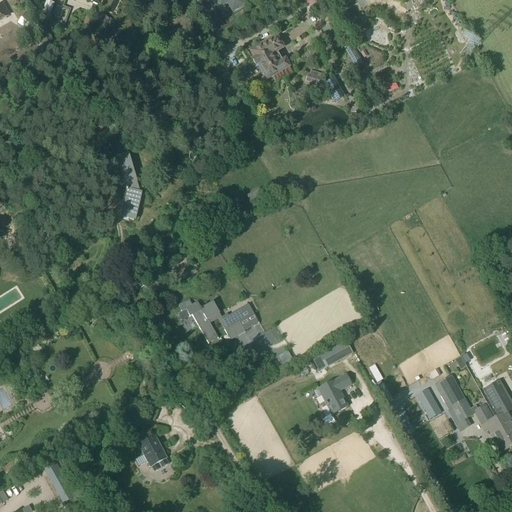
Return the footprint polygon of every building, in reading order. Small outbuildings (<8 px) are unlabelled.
[(217,0),(222,8),(228,4),(234,14),(248,5),(245,0),(217,0)] [(317,19),(323,13),(322,12),(327,6),(321,0),(314,0),(306,9),(317,19)] [(48,1),(42,15),(50,18),(56,4),(48,1)] [(0,21),(9,17),(2,6),(0,6),(0,21)] [(57,6),(51,27),(63,31),(70,10),(57,6)] [(22,19),(16,26),(27,34),(33,27),(22,19)] [(279,36),(252,52),(256,58),(254,59),(258,67),(260,65),(269,80),(291,67),(287,60),(284,62),(280,64),(275,55),(279,53),(286,49),(279,36)] [(36,44),(29,48),(32,52),(39,48),(36,44)] [(351,60),(358,55),(353,47),(346,51),(351,60)] [(308,75),(306,83),(316,86),(318,74),(311,72),(310,75),(308,75)] [(336,79),(324,85),(335,104),(346,97),(336,79)] [(124,190),(126,191),(120,219),(133,222),(140,193),(139,193),(136,184),(137,184),(128,154),(116,158),(125,187),(124,188),(123,189),(124,190)] [(255,194),(248,198),(253,207),(260,203),(255,194)] [(188,301),(177,306),(181,314),(187,311),(189,317),(192,316),(208,344),(217,339),(209,325),(218,320),(230,342),(245,333),(243,331),(250,327),(251,328),(258,324),(248,305),(228,317),(227,315),(221,318),(219,314),(212,303),(201,310),(197,304),(191,307),(188,301)] [(346,343),(329,353),(336,366),(353,355),(346,343)] [(480,375),(494,370),(490,361),(476,367),(480,375)] [(437,370),(427,376),(431,382),(440,376),(437,370)] [(511,373),(502,378),(507,392),(511,389),(511,373)] [(345,375),(317,390),(331,416),(348,408),(340,392),(351,386),(345,375)] [(506,442),(492,416),(491,416),(484,404),(476,409),(475,407),(470,410),(465,401),(464,402),(461,395),(459,396),(449,379),(435,387),(449,411),(447,413),(459,434),(466,430),(462,422),(473,416),(483,433),(487,430),(497,448),(495,449),(498,455),(511,446),(511,444),(509,440),(506,442)] [(497,413),(492,416),(506,442),(509,440),(511,444),(511,425),(505,412),(511,409),(498,385),(486,392),(497,413)] [(430,412),(440,407),(432,393),(422,398),(430,412)] [(168,398),(163,403),(171,410),(176,406),(168,398)] [(142,432),(132,437),(150,469),(151,468),(153,473),(160,469),(157,465),(158,464),(161,469),(168,465),(165,460),(166,460),(154,438),(147,442),(142,432)] [(53,463),(43,469),(63,505),(73,499),(53,463)]
